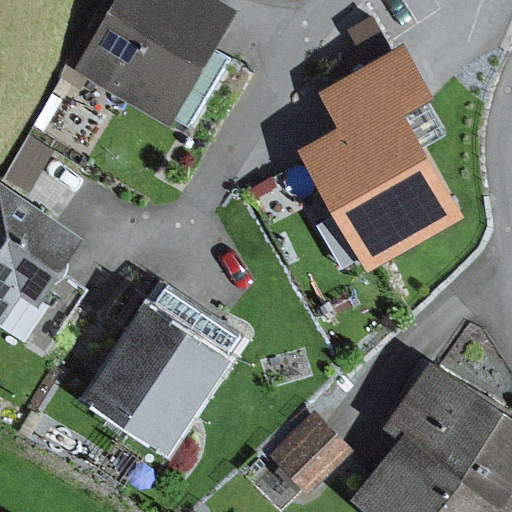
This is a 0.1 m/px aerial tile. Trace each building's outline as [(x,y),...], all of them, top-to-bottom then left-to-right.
[(247,0),(126,0),(90,62),(183,116),(250,2),(247,0)] [(399,48),(311,97),(332,136),(294,157),(331,222),(316,230),(339,272),(357,263),(365,277),(459,225),(403,126),(433,109),(399,48)] [(0,301),(34,324),(97,230),(15,175),(0,197),(0,301)] [(159,297),(99,389),(180,441),(240,349),(159,297)] [(422,430),(368,494),(388,511),(511,511),(511,501),(511,500),(511,498),(511,404),(450,352),(400,411),(422,430)] [(325,405),(281,448),(318,486),(362,443),(325,405)] [(22,511),(2,501),(0,504),(0,511),(22,511)]
